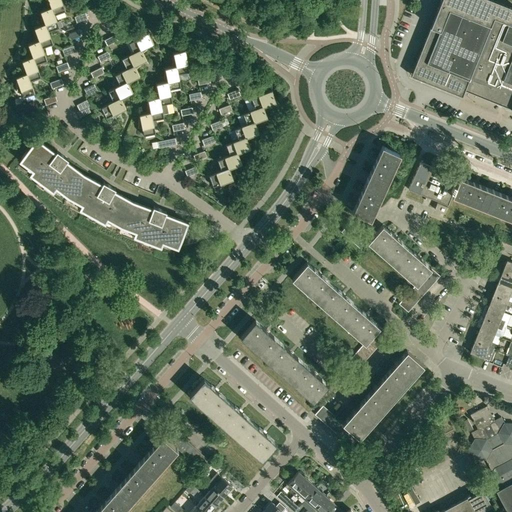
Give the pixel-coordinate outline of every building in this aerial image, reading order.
[(46,0),(48,8),(52,6),(55,14),(65,11),(66,13),(66,12),(61,0),(46,0)] [(511,6),(495,0),(441,0),(411,75),(462,96),(464,90),(511,109),(511,6)] [(42,24),(41,24),(45,23),(48,31),(49,31),(59,27),(60,29),(55,14),(52,6),(48,8),(39,11),(40,11),(42,24)] [(77,22),(88,18),(86,12),(74,16),(77,22)] [(54,45),(49,31),(48,31),(45,23),(41,24),(32,27),(33,28),(34,27),(35,41),(39,39),(42,47),(53,43),(53,45),(54,45)] [(70,39),(71,38),(82,35),(80,29),(68,33),(70,39)] [(129,42),(134,52),(141,48),(143,52),(153,43),(154,45),(155,44),(148,32),(146,33),(145,32),(142,35),(126,43),(127,43),(129,42)] [(104,40),(107,45),(118,40),(115,34),(104,40)] [(28,44),(29,57),(33,56),(36,64),(46,60),(47,62),(48,62),(42,47),(39,39),(35,41),(26,44),(27,44),(28,44)] [(64,55),(65,55),(76,51),(74,45),(62,49),(64,55)] [(122,59),(127,68),(134,65),(136,68),(146,59),(147,61),(148,61),(143,52),(141,48),(134,52),(120,59),(120,60),(122,59)] [(173,53),(172,66),(176,65),(178,73),(189,71),(189,73),(190,73),(186,56),(187,52),(186,52),(185,49),(171,52),(171,53),(173,53)] [(97,56),(100,62),(111,56),(108,51),(97,56)] [(22,60),(23,74),(27,72),(30,80),(36,95),(30,80),(40,76),(41,78),(42,78),(36,64),(33,56),(29,57),(20,60),(20,61),(22,60)] [(69,68),(67,62),(56,66),(58,72),(69,68)] [(136,68),(134,65),(127,68),(113,75),(113,76),(115,75),(120,84),(120,85),(127,81),(129,85),(130,84),(139,76),(140,77),(141,77),(136,68)] [(164,68),(164,81),(168,81),(170,89),(180,87),(181,89),(178,73),(176,65),(172,66),(163,68),(164,68)] [(91,72),(93,78),(104,72),(101,67),(91,72)] [(16,77),(17,91),(21,89),(24,97),(34,93),(35,95),(36,95),(30,80),(27,72),(23,74),(14,77),(16,77)] [(210,82),(209,76),(197,78),(199,84),(210,82)] [(52,88),(53,88),(63,84),(61,78),(50,82),(52,88)] [(134,93),(130,84),(129,85),(127,81),(120,85),(120,84),(106,91),(106,92),(108,91),(113,100),(113,101),(121,97),(122,101),(123,101),(133,92),(133,93),(134,93)] [(172,102),(172,104),(173,104),(170,89),(168,81),(164,81),(154,83),(154,84),(156,83),(155,97),(159,96),(161,104),(172,102)] [(84,88),(86,94),(97,88),(94,83),(84,88)] [(227,93),(229,99),(241,95),(238,89),(227,93)] [(251,98),(255,108),(263,105),(265,109),(276,102),(276,103),(277,103),(272,90),(269,90),(265,92),(249,98),(249,99),(251,98)] [(190,100),(191,100),(202,97),(201,91),(189,94),(190,100)] [(44,99),(46,105),(57,100),(55,95),(44,99)] [(147,112),(151,111),(153,120),(163,117),(164,120),(164,119),(161,104),(159,96),(155,97),(146,99),(147,99),(147,112)] [(127,109),(123,101),(122,101),(121,97),(113,101),(113,100),(99,107),(99,108),(101,107),(106,117),(114,114),(115,117),(126,108),(126,109),(127,109)] [(77,104),(80,110),(90,105),(87,99),(77,104)] [(219,109),(221,114),(232,110),(230,104),(219,109)] [(243,113),(247,123),(247,124),(255,121),(256,125),(267,117),(268,118),(265,109),(263,105),(255,108),(241,114),(243,113)] [(182,115),(193,113),(192,107),(180,109),(182,115)] [(147,112),(137,114),(137,115),(139,114),(138,128),(142,127),(144,135),(155,133),(155,135),(156,135),(153,120),(151,111),(147,112)] [(210,124),(213,130),(224,125),(221,120),(210,124)] [(234,129),(238,139),(246,136),(248,140),(259,132),(259,134),(260,134),(256,125),(255,121),(247,124),(247,123),(232,129),(232,130),(234,129)] [(173,131),(174,131),(185,128),(184,122),(172,125),(173,131)] [(202,139),(204,145),(215,141),(213,135),(202,139)] [(226,144),(230,154),(230,155),(238,152),(239,156),(239,155),(250,148),(251,149),(248,140),(246,136),(238,139),(224,144),(224,145),(226,144)] [(159,147),(165,146),(177,144),(175,137),(158,141),(159,147)] [(22,158),(21,160),(15,168),(64,204),(114,232),(174,255),(178,247),(178,245),(180,245),(183,237),(182,236),(187,222),(165,214),(153,209),(133,201),(114,191),(102,184),(83,174),(66,161),(37,139),(28,151),(27,150),(21,158),(22,158)] [(382,145),(367,178),(386,186),(401,153),(382,145)] [(207,156),(205,150),(193,155),(196,161),(207,156)] [(217,160),(221,170),(229,167),(231,171),(242,163),(242,165),(243,164),(239,155),(239,156),(238,152),(230,155),(230,154),(215,160),(215,161),(217,160)] [(452,195),(459,177),(421,161),(408,189),(448,205),(452,195)] [(185,170),(187,176),(198,172),(196,166),(185,170)] [(209,175),(213,186),(215,191),(233,179),(234,180),(231,171),(229,167),(221,170),(207,175),(207,176),(209,175)] [(459,176),(459,177),(452,195),(485,208),(493,189),(459,176)] [(352,211),(354,211),(371,219),(386,186),(367,178),(352,211)] [(511,196),(493,189),(485,208),(511,218),(511,196)] [(435,209),(445,213),(447,206),(437,202),(435,209)] [(353,227),(349,223),(341,231),(346,235),(353,227)] [(382,224),(368,240),(392,262),(407,245),(382,224)] [(358,231),(353,227),(346,235),(350,239),(358,231)] [(350,239),(355,243),(362,235),(358,231),(350,239)] [(367,239),(362,235),(355,243),(359,247),(367,239)] [(431,267),(418,255),(407,245),(392,262),(416,284),(419,281),(423,276),(427,272),(431,267)] [(458,254),(459,255),(469,258),(471,253),(461,249),(458,254)] [(511,261),(507,259),(505,264),(502,271),(511,274),(511,261)] [(292,278),(316,299),(331,282),(307,261),(292,278)] [(440,275),(431,267),(427,272),(436,280),(440,275)] [(511,274),(502,271),(498,282),(511,287),(511,274)] [(432,284),(436,280),(427,272),(423,276),(432,284)] [(428,289),(432,284),(423,276),(419,281),(428,289)] [(419,281),(416,284),(415,285),(424,293),(428,289),(419,281)] [(355,304),(331,282),(316,299),(341,321),(355,304)] [(511,287),(498,282),(493,294),(511,301),(511,287)] [(415,285),(411,290),(420,298),(424,293),(415,285)] [(411,290),(407,294),(416,302),(420,298),(411,290)] [(407,294),(403,299),(412,307),(416,302),(407,294)] [(511,301),(493,294),(488,305),(503,311),(506,305),(511,307),(511,306),(511,301)] [(399,303),(408,311),(412,307),(403,299),(399,303)] [(380,325),(355,304),(341,321),(365,342),(367,339),(371,335),(375,330),(379,326),(380,325)] [(488,305),(484,317),(503,325),(505,320),(500,318),(503,311),(488,305)] [(484,317),(479,328),(494,334),(496,328),(501,329),(503,325),(484,317)] [(279,341),(267,329),(255,319),(240,336),(265,358),(279,341)] [(389,334),(379,326),(375,330),(385,338),(389,334)] [(495,343),(491,341),(494,334),(479,328),(474,340),(489,346),(493,347),(495,343)] [(381,343),(385,338),(375,330),(371,335),(381,343)] [(377,347),(381,343),(371,335),(367,339),(377,347)] [(367,339),(365,342),(363,344),(373,352),(377,347),(367,339)] [(484,357),(489,346),(474,340),(470,352),(484,357)] [(304,362),(290,350),(279,341),(265,358),(289,379),(304,362)] [(363,344),(359,348),(369,356),(373,352),(363,344)] [(359,348),(355,353),(365,361),(369,356),(359,348)] [(407,349),(385,374),(402,388),(424,364),(407,349)] [(355,353),(351,357),(361,365),(365,361),(355,353)] [(347,362),(357,369),(361,365),(351,357),(347,362)] [(328,384),(314,371),(304,362),(289,379),(313,400),(328,384)] [(385,374),(364,398),(381,413),(402,388),(385,374)] [(228,399),(215,388),(204,378),(189,395),(213,416),(228,399)] [(354,433),(359,437),(381,413),(364,398),(342,422),(345,425),(350,429),(354,433)] [(252,421),(239,408),(228,399),(213,416),(237,438),(252,421)] [(315,414),(320,418),(328,409),(323,405),(315,414)] [(475,438),(469,448),(475,458),(485,459),(492,471),(490,474),(497,488),(495,489),(507,511),(511,511),(511,423),(504,423),(501,416),(495,420),(494,420),(494,419),(487,406),(471,414),(473,419),(472,420),(473,422),(474,422),(478,429),(471,432),(475,438)] [(320,418),(324,422),(332,413),(328,409),(320,418)] [(337,417),(332,413),(324,422),(329,426),(337,417)] [(341,421),(337,417),(329,426),(333,430),(341,421)] [(467,418),(462,421),(468,432),(473,429),(467,418)] [(277,442),(263,430),(252,421),(237,438),(262,459),(277,442)] [(342,422),(341,421),(333,430),(337,434),(345,425),(342,422)] [(337,434),(342,438),(350,429),(345,425),(337,434)] [(342,438),(346,442),(354,433),(350,429),(342,438)] [(177,431),(168,440),(173,444),(181,435),(177,431)] [(351,445),(359,437),(354,433),(346,442),(351,445)] [(163,435),(143,457),(139,462),(154,475),(178,449),(177,448),(173,444),(168,440),(163,435)] [(186,439),(181,435),(173,444),(177,448),(186,439)] [(178,449),(182,452),(190,443),(186,439),(177,448),(178,449)] [(182,452),(186,456),(194,447),(190,443),(182,452)] [(186,456),(191,460),(199,451),(194,447),(186,456)] [(191,460),(195,464),(203,455),(199,451),(191,460)] [(200,468),(207,461),(208,459),(203,455),(195,464),(200,468)] [(221,464),(211,456),(208,459),(207,461),(216,469),(221,464)] [(139,462),(135,467),(115,489),(131,502),(154,475),(139,462)] [(289,490),(294,494),(307,479),(298,471),(287,483),(292,487),(289,490)] [(401,471),(398,474),(415,504),(420,501),(416,494),(410,482),(409,482),(405,474),(401,471)] [(197,476),(191,483),(195,487),(201,480),(197,476)] [(221,477),(213,486),(224,495),(232,486),(221,477)] [(301,495),(306,499),(316,487),(307,479),(294,494),(298,498),(301,495)] [(205,486),(210,490),(205,495),(215,505),(224,495),(213,486),(209,482),(205,486)] [(185,489),(186,489),(189,493),(195,487),(191,483),(185,489)] [(306,499),(315,507),(325,495),(316,487),(306,499)] [(115,489),(94,511),(121,511),(131,502),(115,489)] [(438,509),(432,511),(477,511),(483,509),(485,508),(491,504),(483,490),(471,497),(469,495),(468,495),(468,496),(450,506),(448,504),(445,505),(446,508),(439,511),(438,509)] [(281,491),(276,496),(285,504),(290,499),(290,498),(281,491)] [(205,495),(196,505),(204,511),(209,511),(215,505),(205,495)] [(315,507),(320,511),(326,511),(335,503),(325,495),(315,507)] [(291,497),(290,498),(290,499),(285,504),(288,506),(294,500),(291,497)] [(182,511),(184,510),(175,502),(175,501),(170,506),(176,511),(182,511)] [(280,511),(282,511),(271,502),(263,511),(264,511),(280,511)]
